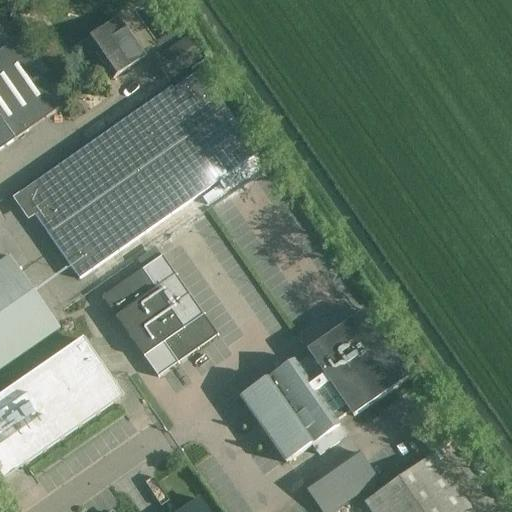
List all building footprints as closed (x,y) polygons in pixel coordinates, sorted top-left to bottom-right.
[(125,20),(147,52),(159,44),(137,12),(125,20)] [(145,57),(120,21),(88,43),(113,79),(145,57)] [(189,38),(155,62),(169,81),(202,57),(189,38)] [(64,107),(17,40),(0,52),(0,152),(15,142),(14,142),(64,107)] [(25,202),(80,280),(259,155),(201,72),(174,91),(177,96),(25,202)] [(136,259),(143,267),(162,252),(155,244),(136,259)] [(0,263),(0,371),(60,330),(10,257),(0,263)] [(159,378),(219,336),(163,257),(104,299),(159,378)] [(241,398),(287,464),(341,426),(337,421),(350,412),(354,417),(410,378),(364,313),(308,352),(312,357),(298,366),(295,361),(241,398)] [(0,400),(0,477),(22,462),(26,468),(118,403),(106,385),(111,381),(84,342),(0,400)] [(322,511),(336,511),(380,482),(359,453),(307,490),(322,511)] [(366,505),(371,511),(473,511),(436,457),(366,505)] [(208,511),(200,500),(182,511),(208,511)]
